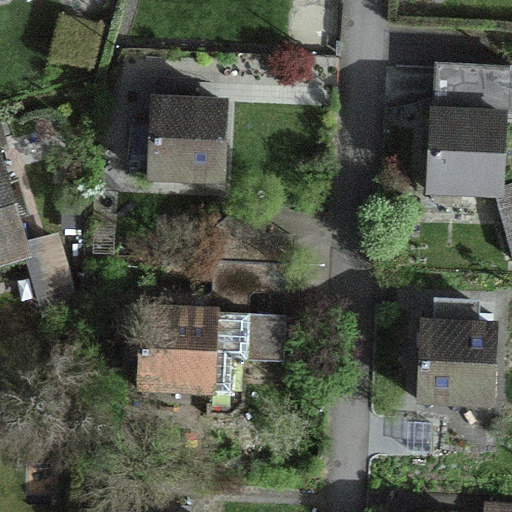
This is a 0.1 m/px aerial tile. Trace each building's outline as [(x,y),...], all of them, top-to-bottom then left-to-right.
[(283,0),(225,0),(225,23),(282,26),(283,0)] [(510,214),(511,213),(511,185),(500,188),(503,115),(511,115),(511,68),(438,66),(436,111),(434,111),(430,191),(497,194),(510,214)] [(157,80),(156,98),(154,98),(150,179),(220,181),(224,101),(190,100),(191,81),(157,80)] [(0,264),(30,255),(0,155),(0,139),(1,139),(0,136),(0,264)] [(245,313),(247,287),(286,289),(287,267),(218,264),(215,310),(215,312),(245,313)] [(211,392),(211,391),(215,312),(215,310),(184,308),(184,295),(162,294),(161,308),(143,307),(142,331),(130,331),(125,335),(124,359),(129,364),(141,365),(140,389),(211,392)] [(442,305),(441,321),(424,321),(421,401),(491,404),(494,324),(475,323),(476,306),(442,305)] [(215,312),(211,391),(231,392),(232,359),(283,361),(286,315),(245,313),(215,312)] [(173,511),(174,504),(153,503),(152,511),(173,511)]
